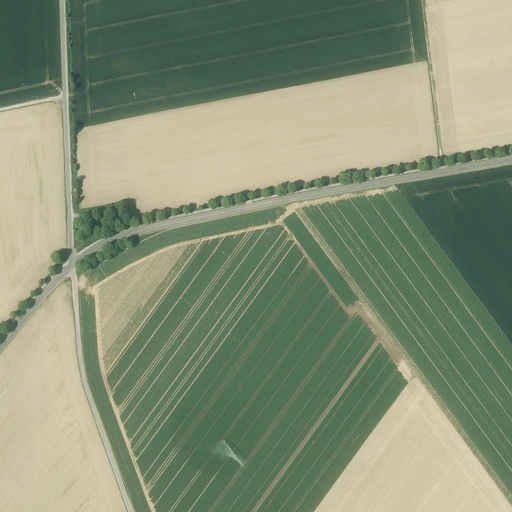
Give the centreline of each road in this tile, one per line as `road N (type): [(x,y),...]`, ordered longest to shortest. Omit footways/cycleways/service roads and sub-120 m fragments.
road 1 (secondary): [(71,265),(135,232),(511,159)]
road 2 (unclassified): [(71,265),(61,0)]
road 3 (unclassified): [(71,265),(84,378),(131,511)]
road 4 (track): [(421,0),(444,172)]
